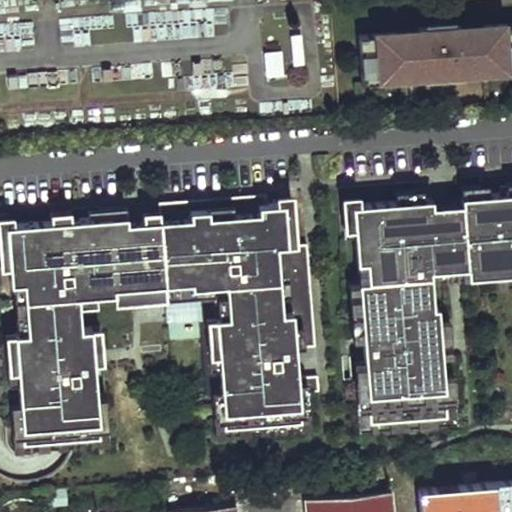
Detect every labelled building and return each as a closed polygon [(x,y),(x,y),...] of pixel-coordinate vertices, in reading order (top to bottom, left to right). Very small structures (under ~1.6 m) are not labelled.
[(418,26),(418,29),(395,31),(396,38),(435,35),(434,28),(443,28),(444,34),(483,31),(483,25),(460,26),(459,23),(452,23),(450,22),(447,21),(443,20),(440,20),(438,20),(436,20),(433,21),(429,22),(426,25),(425,26),(418,26)] [(395,31),(358,33),(362,83),(404,80),(444,78),(484,75),(511,72),(511,22),(483,25),(483,31),(444,34),(443,28),(434,28),(435,35),(396,38),(395,31)] [(263,50),(263,74),(283,73),(282,50),(263,50)] [(511,179),(498,180),(498,191),(511,189),(511,179)] [(488,181),(460,184),(461,194),(489,191),(488,181)] [(422,187),(403,188),(403,198),(423,197),(422,187)] [(511,189),(498,191),(489,191),(461,194),(461,201),(467,275),(494,273),(511,271),(511,189)] [(172,198),(157,199),(158,210),(157,210),(164,296),(212,292),(214,315),(219,367),(221,394),(224,425),(301,418),(299,393),(299,389),(318,388),(317,373),(297,374),(295,344),(314,342),(313,324),(304,325),(301,290),(310,289),(307,254),(280,256),(279,244),(289,243),(286,205),(286,199),(266,201),(265,190),(187,197),(188,207),(173,209),(172,198)] [(432,204),(431,196),(423,197),(403,198),(351,201),(353,222),(356,259),(365,258),(367,276),(358,277),(362,336),(364,357),(369,420),(446,413),(443,372),(441,353),(436,354),(435,341),(440,341),(438,318),(437,304),(433,304),(430,278),(430,268),(437,267),(432,204)] [(187,197),(172,198),(173,209),(188,207),(187,197)] [(351,201),(341,202),(343,222),(353,222),(351,201)] [(430,278),(467,275),(461,201),(432,204),(437,267),(430,268),(430,278)] [(49,219),(4,222),(5,230),(8,265),(9,282),(12,281),(22,281),(26,331),(16,332),(14,332),(18,383),(19,403),(23,442),(57,439),(58,447),(74,446),(80,445),(80,437),(99,435),(97,397),(93,361),(90,325),(80,326),(78,303),(77,294),(95,293),(112,291),(114,291),(113,286),(131,284),(125,213),(124,204),(98,206),(99,215),(69,217),(49,219)] [(298,241),(295,205),(286,205),(289,243),(279,244),(280,256),(307,254),(306,241),(298,241)] [(68,208),(48,209),(49,219),(69,217),(68,208)] [(112,291),(113,301),(164,296),(157,210),(125,213),(131,284),(113,286),(114,291),(112,291)] [(365,258),(356,259),(358,277),(367,276),(365,258)] [(511,271),(494,273),(495,283),(511,281),(511,271)] [(358,277),(347,278),(352,337),(362,336),(358,277)] [(22,281),(12,281),(16,332),(26,331),(22,281)] [(313,324),(310,289),(301,290),(304,325),(313,324)] [(78,303),(96,302),(95,293),(77,294),(78,303)] [(214,315),(205,315),(209,368),(219,367),(214,315)] [(451,352),(449,317),(438,318),(440,341),(435,341),(436,354),(441,353),(451,352)] [(103,360),(100,325),(90,325),(93,361),(103,360)] [(14,332),(5,332),(9,384),(18,383),(14,332)] [(364,357),(354,358),(359,431),(457,423),(453,371),(443,372),(446,413),(369,420),(364,357)] [(311,426),(308,392),(299,393),(301,418),(224,425),(221,394),(212,395),(213,405),(215,434),(311,426)] [(80,437),(80,445),(109,443),(106,396),(97,397),(99,435),(80,437)] [(19,403),(10,404),(15,451),(43,449),(58,447),(57,439),(23,442),(19,403)] [(511,511),(511,468),(413,475),(416,511),(511,511)] [(309,511),(390,511),(389,492),(308,499),(309,511)]
